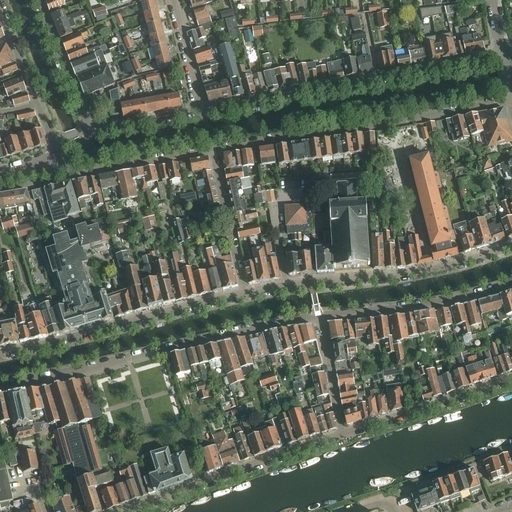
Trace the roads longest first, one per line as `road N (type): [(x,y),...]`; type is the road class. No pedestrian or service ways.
road 1 (residential): [(318,318),(0,388)]
road 2 (residential): [(203,113),(503,55)]
road 3 (residential): [(212,149),(511,100)]
road 4 (residential): [(245,293),(395,274),(511,244)]
road 5 (residential): [(0,353),(245,293)]
road 6 (residential): [(133,511),(344,437)]
road 7 (residential): [(511,286),(450,305),(318,318)]
road 8 (residential): [(344,437),(511,377)]
road 9 (residential): [(56,164),(112,166),(212,149)]
road 10 (residential): [(245,293),(212,149)]
road 11 (residential): [(89,128),(37,0)]
road 12 (residential): [(344,437),(318,318)]
